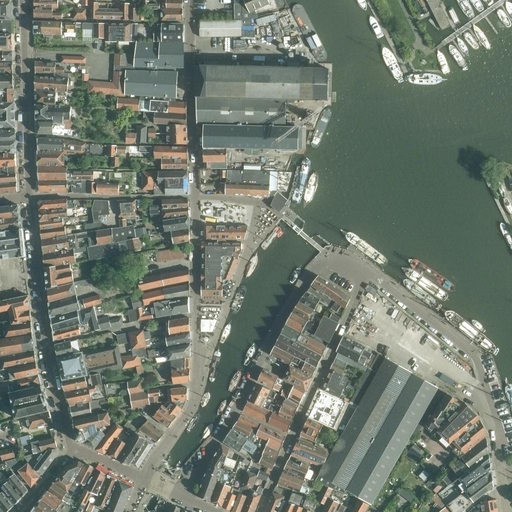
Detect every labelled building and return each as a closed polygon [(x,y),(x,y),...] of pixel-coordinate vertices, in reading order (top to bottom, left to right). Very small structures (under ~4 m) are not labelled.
[(34,0),(35,9),(53,9),(60,9),(60,4),(51,4),(50,0),(34,0)] [(162,0),(162,10),(183,11),(183,9),(182,0),(162,0)] [(235,0),(236,2),(235,2),(235,5),(235,21),(243,21),(243,36),(254,36),(255,26),(252,26),(252,19),(258,17),(256,10),(250,13),(244,0),(235,0)] [(244,0),(250,13),(256,10),(270,4),(268,0),(244,0)] [(11,3),(0,2),(0,21),(12,21),(11,3)] [(149,2),(144,2),(144,11),(160,11),(160,5),(149,5),(149,2)] [(110,21),(110,10),(99,10),(99,4),(91,4),(91,21),(110,21)] [(110,21),(129,22),(129,5),(122,5),(121,10),(110,10),(110,21)] [(139,9),(136,9),(136,5),(129,5),(129,22),(139,22),(139,21),(139,10),(139,9)] [(53,9),(35,9),(35,19),(62,19),(62,14),(53,14),(53,9)] [(87,19),(87,9),(74,9),(74,19),(87,19)] [(183,11),(162,10),(161,21),(183,21),(183,11)] [(12,21),(0,21),(0,34),(13,35),(13,34),(12,34),(12,21)] [(243,21),(235,21),(200,21),(200,37),(243,37),(243,36),(243,21)] [(82,28),(82,24),(63,23),(35,22),(35,34),(44,34),(45,37),(46,39),(48,40),(50,40),(51,39),(53,37),(54,35),(62,35),(62,28),(66,28),(66,30),(77,30),(77,28),(82,28)] [(117,44),(118,24),(84,23),(83,30),(94,30),(94,40),(106,41),(105,43),(117,44)] [(118,24),(117,44),(130,44),(130,25),(118,24)] [(159,41),(185,43),(184,25),(163,25),(162,33),(159,33),(159,41)] [(13,51),(13,35),(0,34),(0,51),(13,51)] [(136,55),(135,61),(135,67),(135,72),(126,71),(126,77),(125,95),(126,95),(140,96),(140,100),(176,102),(177,102),(176,102),(177,98),(178,73),(176,72),(176,68),(185,68),(185,43),(159,41),(158,42),(137,41),(136,55)] [(0,61),(13,62),(13,51),(0,51),(0,61)] [(0,75),(14,75),(13,62),(0,61),(0,75)] [(56,68),(56,63),(36,62),(36,73),(64,74),(64,69),(56,68)] [(330,70),(196,67),(197,93),(198,125),(204,125),(204,149),(285,151),(285,127),(286,127),(287,100),(329,101),(330,70)] [(0,102),(15,103),(14,75),(0,75),(0,102)] [(53,91),(68,92),(69,79),(35,76),(36,90),(53,91)] [(126,98),(126,95),(125,95),(126,77),(114,77),(113,83),(126,98)] [(126,98),(113,83),(108,83),(107,96),(126,98)] [(56,107),(56,106),(56,102),(58,102),(58,96),(67,97),(68,92),(53,91),(36,90),(36,106),(56,107)] [(144,112),(187,114),(187,103),(177,102),(176,102),(140,100),(118,99),(118,110),(144,112)] [(0,128),(16,129),(15,103),(0,102),(0,128)] [(56,107),(36,106),(37,120),(71,119),(72,107),(56,106),(56,107)] [(168,134),(188,136),(187,114),(144,112),(144,119),(155,120),(154,124),(167,125),(168,134)] [(73,120),(71,119),(37,120),(38,135),(50,135),(61,135),(70,136),(79,138),(79,132),(72,131),(73,120)] [(137,134),(136,134),(131,134),(132,123),(128,123),(127,143),(136,144),(137,134)] [(137,134),(136,144),(146,144),(147,127),(137,127),(136,134),(137,134)] [(0,142),(16,142),(16,131),(0,130),(0,142)] [(188,145),(188,136),(168,134),(168,144),(188,145)] [(65,154),(65,141),(65,140),(37,139),(38,151),(38,152),(65,154)] [(86,144),(65,141),(65,154),(85,156),(86,144)] [(0,142),(0,154),(16,154),(16,142),(0,142)] [(108,157),(113,157),(116,157),(117,146),(109,146),(108,157)] [(162,158),(188,159),(188,148),(155,147),(141,147),(141,153),(155,153),(154,159),(162,159),(162,158)] [(228,170),(227,150),(204,150),(204,169),(228,170)] [(65,167),(65,166),(65,154),(38,152),(38,166),(65,167)] [(0,168),(17,168),(17,167),(16,154),(0,154),(0,168)] [(188,169),(188,159),(162,158),(162,159),(162,169),(188,169)] [(65,167),(38,166),(39,180),(88,181),(94,181),(94,171),(68,171),(68,167),(65,166),(65,167)] [(269,197),(270,172),(244,171),(243,179),(233,178),(232,180),(231,180),(231,183),(227,182),(227,183),(220,183),(220,194),(269,197)] [(110,183),(111,173),(96,172),(96,179),(97,179),(97,182),(104,183),(110,183)] [(189,195),(188,172),(154,172),(142,173),(143,174),(142,184),(142,185),(154,184),(155,195),(189,195)] [(0,175),(0,183),(17,182),(17,174),(0,175)] [(88,181),(39,180),(39,192),(68,193),(68,186),(72,186),(72,193),(88,194),(98,194),(98,183),(94,183),(94,181),(88,181)] [(0,183),(0,194),(18,193),(17,182),(0,183)] [(126,195),(126,192),(119,192),(119,184),(100,183),(100,194),(119,195),(126,195)] [(280,213),(286,206),(285,205),(289,201),(278,192),(274,197),(275,197),(271,205),(280,213)] [(57,201),(58,209),(75,208),(76,200),(68,200),(57,201)] [(119,217),(137,216),(136,200),(118,201),(119,217)] [(163,210),(189,206),(189,200),(168,201),(163,200),(163,206),(155,206),(155,210),(155,211),(163,210)] [(58,209),(57,201),(42,202),(41,201),(39,204),(40,204),(40,210),(58,209)] [(92,210),(94,223),(86,225),(87,232),(69,235),(71,250),(74,250),(75,254),(88,252),(90,261),(121,255),(120,248),(129,247),(130,253),(142,251),(139,238),(136,239),(134,225),(126,227),(125,221),(120,222),(120,228),(113,229),(113,228),(103,230),(102,222),(100,222),(99,216),(110,215),(109,201),(95,201),(92,210)] [(0,219),(20,217),(19,205),(0,207),(0,219)] [(155,211),(155,210),(150,211),(151,216),(161,215),(162,220),(172,219),(189,216),(189,206),(163,210),(155,211)] [(75,208),(58,209),(40,210),(41,222),(41,229),(64,226),(63,222),(71,221),(71,218),(68,218),(68,214),(79,213),(78,208),(75,208)] [(0,232),(21,229),(20,217),(0,219),(0,232)] [(190,229),(190,217),(164,221),(166,232),(190,229)] [(42,238),(67,234),(66,227),(64,227),(64,226),(41,229),(41,231),(42,238)] [(146,227),(139,228),(141,237),(147,236),(146,229),(146,227)] [(213,227),(202,227),(203,240),(213,240),(213,227)] [(220,227),(213,227),(213,240),(224,240),(224,227),(220,227)] [(224,227),(224,240),(237,240),(236,227),(232,227),(224,227)] [(248,227),(236,227),(237,240),(245,240),(248,227)] [(21,229),(0,232),(0,260),(24,257),(21,229)] [(190,241),(190,230),(172,232),(166,233),(167,239),(173,238),(174,245),(190,241)] [(71,250),(69,235),(67,236),(67,234),(42,238),(44,254),(71,250)] [(223,251),(232,251),(242,251),(242,243),(233,242),(233,243),(223,243),(223,251)] [(71,250),(44,254),(45,267),(76,262),(75,254),(74,250),(71,250)] [(223,251),(202,250),(202,285),(212,285),(223,286),(223,251)] [(230,256),(232,251),(223,251),(223,286),(225,286),(227,285),(229,283),(230,282),(239,259),(230,256)] [(230,256),(239,259),(242,251),(232,251),(230,256)] [(132,256),(133,263),(145,260),(144,254),(132,256)] [(146,267),(145,260),(133,263),(134,270),(143,267),(146,267)] [(76,262),(45,267),(48,289),(74,283),(72,271),(71,265),(77,264),(76,262)] [(131,270),(132,276),(144,273),(143,267),(134,270),(131,270)] [(162,275),(145,279),(138,281),(141,291),(164,286),(190,281),(190,270),(162,275)] [(134,282),(138,281),(145,279),(144,273),(132,276),(133,282),(134,282)] [(321,292),(335,301),(341,290),(319,276),(310,287),(320,293),(321,292)] [(98,278),(74,283),(48,289),(50,304),(77,296),(75,287),(83,285),(83,288),(100,284),(98,278)] [(134,310),(136,310),(142,308),(190,300),(190,285),(164,289),(164,290),(142,295),(131,298),(134,309),(134,310)] [(212,297),(212,285),(202,285),(201,297),(212,297)] [(212,285),(212,297),(223,297),(223,286),(212,285)] [(320,293),(310,287),(301,301),(315,310),(320,301),(322,302),(322,303),(331,309),(332,310),(336,302),(335,301),(321,292),(320,293)] [(336,302),(332,310),(335,312),(339,305),(345,309),(352,297),(341,290),(335,301),(336,302)] [(77,296),(50,304),(51,319),(81,310),(95,306),(102,304),(100,295),(83,300),(79,301),(77,296)] [(0,329),(4,329),(4,326),(12,325),(12,326),(32,322),(31,309),(30,296),(0,302),(0,329)] [(138,321),(157,318),(190,313),(190,300),(142,308),(136,310),(138,321)] [(315,310),(301,301),(293,312),(292,314),(313,326),(318,316),(319,314),(319,313),(315,310)] [(112,327),(123,325),(122,318),(110,321),(109,317),(98,320),(95,306),(81,310),(84,323),(89,322),(92,332),(112,328),(112,327)] [(134,310),(134,309),(128,310),(130,323),(138,321),(136,310),(134,310)] [(51,319),(53,332),(84,323),(81,310),(51,319)] [(341,318),(332,313),(330,318),(339,323),(341,318)] [(313,326),(292,314),(286,324),(286,325),(297,330),(302,334),(306,327),(315,332),(319,324),(320,325),(323,319),(318,316),(313,326)] [(323,319),(320,325),(315,336),(329,343),(339,324),(324,317),(319,314),(318,316),(323,319)] [(170,336),(190,331),(190,318),(166,322),(167,333),(170,333),(170,336)] [(12,326),(12,325),(4,326),(4,329),(4,332),(0,332),(0,340),(33,335),(32,322),(12,326)] [(54,341),(92,332),(89,322),(84,323),(53,332),(54,341)] [(297,330),(286,325),(281,334),(281,335),(304,348),(322,358),(328,347),(302,334),(297,330)] [(133,355),(121,358),(123,369),(124,369),(136,367),(142,366),(140,358),(147,356),(145,348),(146,348),(145,337),(144,332),(144,331),(130,334),(133,349),(132,349),(133,355)] [(167,336),(166,336),(168,347),(191,342),(190,333),(190,331),(170,336),(167,336)] [(119,345),(127,343),(125,334),(117,335),(119,345)] [(0,357),(36,351),(33,335),(0,340),(0,357)] [(298,359),(304,348),(281,335),(275,346),(298,359)] [(336,358),(346,363),(366,373),(370,365),(372,366),(377,357),(372,354),(373,354),(368,352),(369,349),(366,348),(345,337),(338,352),(339,353),(336,358)] [(58,358),(75,354),(71,342),(55,346),(58,358)] [(63,381),(100,374),(123,369),(121,358),(118,345),(84,353),(84,352),(75,354),(58,358),(63,381)] [(169,361),(171,361),(190,357),(191,357),(191,345),(167,350),(156,352),(156,350),(148,351),(150,360),(168,356),(169,361)] [(302,361),(298,359),(275,346),(270,356),(290,366),(298,370),(302,361)] [(298,359),(302,361),(317,369),(322,358),(304,348),(298,359)] [(3,371),(9,369),(37,363),(36,351),(0,357),(0,358),(2,366),(0,366),(0,371),(3,370),(3,371)] [(370,368),(350,403),(338,431),(343,434),(320,475),(319,475),(315,482),(333,489),(342,493),(345,494),(346,491),(360,499),(370,505),(372,506),(439,388),(386,358),(379,354),(377,357),(372,366),(370,369),(370,368)] [(190,357),(171,361),(172,371),(190,368),(190,362),(190,357)] [(344,369),(346,363),(336,358),(334,364),(344,369)] [(302,361),(298,370),(312,378),(317,369),(302,361)] [(14,381),(21,379),(39,375),(39,374),(37,363),(9,369),(10,375),(9,376),(10,381),(11,381),(14,380),(14,381)] [(348,370),(344,369),(334,364),(333,364),(330,370),(326,380),(340,386),(340,387),(344,388),(345,389),(349,378),(346,377),(348,370)] [(143,366),(142,366),(136,367),(138,375),(144,374),(143,366)] [(283,380),(294,386),(306,392),(312,378),(298,370),(290,366),(283,380)] [(190,382),(190,368),(172,371),(174,384),(190,382)] [(279,392),(282,386),(278,384),(276,383),(279,377),(264,369),(258,382),(279,392)] [(100,374),(63,381),(65,392),(67,392),(73,390),(88,387),(103,385),(100,374)] [(11,393),(43,386),(39,375),(21,379),(22,385),(14,387),(14,386),(4,388),(5,393),(10,392),(11,393)] [(128,382),(130,396),(145,393),(143,380),(128,382)] [(340,386),(326,380),(322,390),(323,391),(340,398),(344,388),(340,387),(340,386)] [(73,390),(67,392),(69,403),(70,406),(93,402),(95,401),(109,398),(107,384),(103,385),(88,387),(73,390)] [(256,384),(252,392),(267,399),(276,403),(277,400),(274,399),(277,394),(256,384)] [(26,417),(50,411),(43,386),(11,393),(10,393),(12,400),(5,402),(4,404),(5,407),(6,408),(11,407),(11,408),(13,407),(16,419),(26,417)] [(300,406),(306,392),(294,386),(288,400),(300,406)] [(172,389),(172,402),(186,401),(187,401),(188,388),(172,389)] [(157,397),(161,396),(159,389),(148,391),(149,392),(149,398),(150,404),(158,403),(157,397)] [(335,429),(347,403),(321,391),(310,417),(335,429)] [(151,406),(150,404),(149,398),(149,392),(145,393),(130,396),(133,409),(151,406)] [(267,399),(252,392),(248,401),(263,408),(267,399)] [(464,403),(446,393),(424,427),(459,460),(489,434),(480,419),(482,418),(465,402),(464,403)] [(300,406),(288,400),(286,399),(282,406),(296,413),(298,409),(300,406)] [(96,416),(98,416),(95,401),(93,402),(70,406),(74,421),(93,416),(96,416)] [(183,409),(186,401),(172,402),(167,402),(164,406),(163,406),(154,417),(168,428),(177,417),(183,410),(183,409)] [(263,408),(248,401),(243,412),(288,432),(293,421),(273,412),(268,410),(263,408)] [(296,413),(282,406),(282,407),(277,404),(276,406),(273,412),(293,421),(296,413)] [(50,411),(26,417),(30,429),(53,423),(50,411)] [(77,434),(99,427),(96,416),(93,416),(74,421),(77,434)] [(238,421),(237,422),(253,430),(253,429),(256,431),(259,424),(241,416),(238,422),(238,421)] [(309,418),(301,435),(315,443),(317,440),(322,442),(329,428),(309,418)] [(139,430),(149,436),(158,442),(164,434),(148,420),(139,430)] [(124,429),(105,455),(120,461),(133,440),(128,437),(135,427),(128,422),(123,428),(124,429)] [(245,438),(251,443),(256,431),(253,430),(237,422),(233,428),(246,435),(245,438)] [(124,429),(123,428),(117,423),(109,433),(106,436),(95,450),(105,455),(124,429)] [(268,440),(282,446),(286,436),(261,424),(256,436),(261,438),(262,438),(268,441),(268,440)] [(99,427),(77,434),(80,442),(92,439),(100,430),(99,427)] [(149,436),(139,430),(135,427),(128,437),(133,440),(120,461),(130,466),(131,465),(138,469),(155,444),(148,439),(149,436)] [(258,447),(251,443),(245,438),(232,430),(224,442),(240,453),(243,448),(253,454),(258,447)] [(32,444),(32,443),(30,435),(20,438),(22,446),(32,444)] [(262,438),(261,438),(268,442),(266,448),(262,456),(268,459),(276,462),(281,449),(282,446),(268,440),(268,441),(262,438)] [(323,467),(331,451),(299,438),(291,455),(323,467)] [(32,443),(32,444),(35,454),(57,448),(55,439),(50,439),(40,442),(39,441),(32,443)] [(467,472),(489,455),(487,439),(462,458),(452,467),(460,478),(467,472)] [(209,464),(209,465),(223,470),(224,470),(230,450),(222,445),(209,464)] [(421,460),(427,453),(416,445),(410,452),(421,460)] [(57,448),(35,454),(30,455),(34,460),(29,464),(40,477),(58,454),(58,448),(57,448)] [(2,461),(3,460),(15,457),(13,449),(0,452),(2,461)] [(24,457),(29,463),(29,464),(34,460),(30,455),(24,457)] [(467,472),(460,478),(454,482),(463,493),(488,474),(492,471),(489,455),(467,472)] [(273,468),(276,462),(268,459),(262,456),(260,462),(273,468)] [(19,470),(22,468),(16,459),(6,462),(13,472),(18,468),(19,470)] [(249,467),(251,462),(246,459),(243,463),(248,466),(249,467)] [(315,472),(310,470),(311,467),(303,463),(301,466),(288,460),(284,469),(306,479),(311,480),(315,472)] [(76,480),(84,465),(79,462),(66,467),(53,484),(80,500),(83,493),(73,488),(77,481),(76,480)] [(40,477),(29,464),(29,463),(22,468),(19,470),(19,471),(32,487),(40,477)] [(87,486),(96,469),(86,463),(84,465),(76,480),(77,481),(73,488),(83,493),(87,486)] [(197,497),(212,502),(223,470),(209,465),(197,497)] [(92,511),(95,506),(95,504),(108,475),(104,473),(96,469),(87,486),(83,493),(80,500),(79,502),(73,511),(82,511),(86,506),(89,501),(90,502),(87,509),(92,511)] [(223,508),(231,488),(236,474),(224,470),(223,470),(212,502),(211,503),(223,509),(223,508)] [(239,491),(231,511),(232,511),(242,511),(253,490),(252,490),(258,475),(247,471),(239,491)] [(270,475),(261,471),(258,477),(268,481),(270,475)] [(302,487),(305,479),(284,471),(278,484),(300,493),(308,495),(310,490),(302,487)] [(16,504),(28,491),(15,474),(8,480),(9,481),(2,487),(5,490),(15,504),(16,504)] [(488,474),(463,493),(447,506),(452,511),(461,511),(474,503),(494,487),(492,475),(490,476),(488,474)] [(108,475),(95,504),(95,506),(107,511),(123,511),(134,487),(114,478),(108,475)] [(452,483),(447,476),(439,484),(445,489),(452,483)] [(80,500),(53,484),(42,500),(59,511),(73,511),(79,502),(80,500)] [(332,489),(323,485),(317,501),(325,505),(332,489)] [(257,492),(253,490),(242,511),(255,511),(262,495),(262,494),(264,489),(259,487),(257,492)] [(231,488),(223,508),(231,511),(239,491),(233,488),(233,489),(231,488)] [(405,498),(409,493),(402,488),(399,493),(405,498)] [(333,489),(333,490),(330,498),(339,502),(342,493),(333,489)] [(3,492),(1,493),(13,507),(14,506),(15,504),(5,490),(3,492)] [(0,506),(4,511),(8,511),(13,508),(13,507),(1,493),(0,494),(0,506)] [(283,500),(283,501),(285,497),(273,493),(264,511),(277,511),(282,503),(283,500)] [(282,503),(277,511),(301,511),(303,508),(308,498),(292,493),(289,503),(283,501),(283,500),(282,503)] [(431,502),(440,510),(445,506),(436,495),(431,502)] [(317,511),(314,511),(318,502),(308,498),(303,508),(301,511),(317,511)] [(335,511),(340,503),(329,498),(322,511),(335,511)] [(365,511),(370,505),(360,499),(352,511),(365,511)] [(59,511),(42,500),(33,511),(35,511),(59,511)] [(492,511),(498,511),(496,500),(481,503),(482,509),(474,511),(492,511)]
